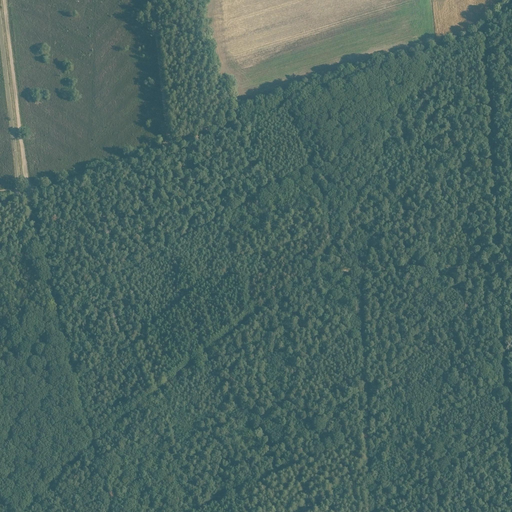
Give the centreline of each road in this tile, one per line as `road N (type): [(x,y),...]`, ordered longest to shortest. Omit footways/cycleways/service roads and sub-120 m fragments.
road 1 (track): [(28,511),(92,448),(313,275),(429,53)]
road 2 (track): [(509,511),(479,30),(511,31)]
road 3 (track): [(40,249),(3,0)]
road 4 (track): [(371,511),(362,272)]
road 5 (track): [(54,311),(109,511)]
road 6 (track): [(511,266),(313,275)]
road 7 (track): [(368,435),(196,511)]
road 8 (track): [(334,244),(286,104)]
road 9 (track): [(151,0),(167,147)]
